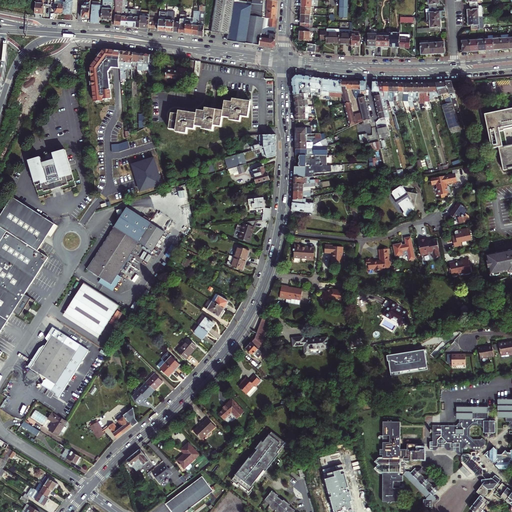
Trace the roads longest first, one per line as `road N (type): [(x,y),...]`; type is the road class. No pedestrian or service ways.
road 1 (secondary): [(283,65),(282,208),(253,305),(203,375),(87,488)]
road 2 (primary): [(454,64),(282,57)]
road 3 (primary): [(283,65),(455,71)]
road 4 (unclassified): [(0,384),(75,254)]
road 5 (trunk): [(0,107),(30,46),(85,34)]
road 6 (primary): [(165,43),(283,65)]
